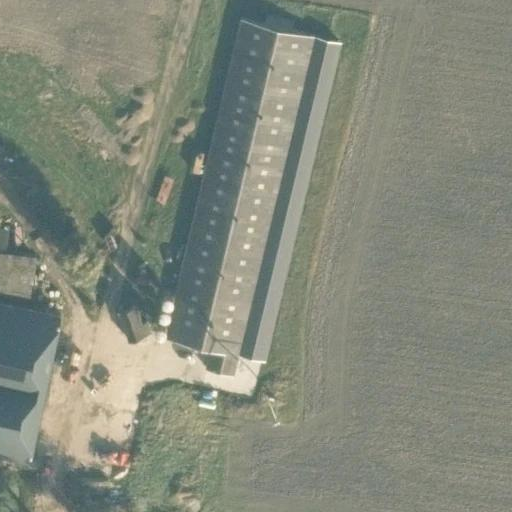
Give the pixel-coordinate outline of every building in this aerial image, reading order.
[(235,372),(315,34),(241,16),(165,335),(210,345),(206,365),(235,372)] [(315,34),(239,352),(262,358),(339,39),(315,34)] [(0,247),(7,248),(10,228),(0,226),(0,247)] [(38,253),(7,248),(0,247),(0,293),(31,298),(38,253)] [(0,453),(30,460),(62,313),(0,299),(0,453)] [(142,320),(137,303),(119,310),(129,339),(152,331),(147,318),(142,320)]
